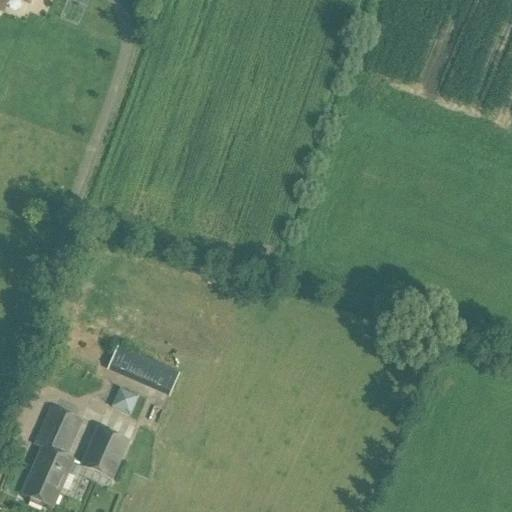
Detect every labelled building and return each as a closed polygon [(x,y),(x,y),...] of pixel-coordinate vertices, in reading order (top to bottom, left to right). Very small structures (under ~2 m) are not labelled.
[(0,0),(0,9),(4,11),(8,0),(15,0),(29,6),(31,0),(0,0)] [(119,349),(110,369),(170,395),(179,375),(119,349)] [(102,409),(119,421),(133,402),(116,390),(102,409)] [(34,447),(44,451),(23,499),(53,511),(57,511),(78,465),(66,460),(83,423),(50,410),(34,447)] [(100,430),(84,468),(113,480),(130,443),(100,430)]
